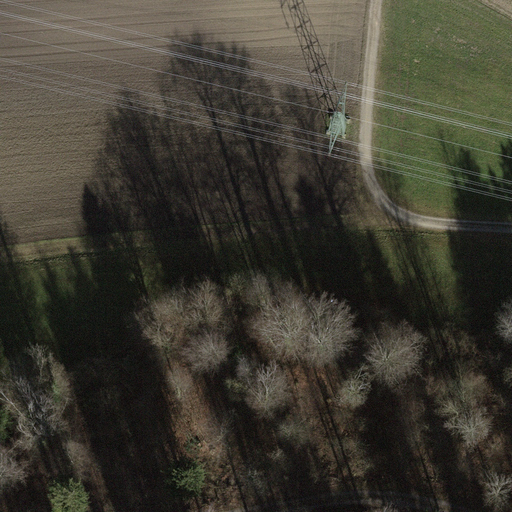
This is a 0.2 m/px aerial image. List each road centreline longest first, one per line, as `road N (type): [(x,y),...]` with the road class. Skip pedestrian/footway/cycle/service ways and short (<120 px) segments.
road 1 (track): [(0,260),(241,234),(402,227)]
road 2 (track): [(376,0),(366,159),(374,190),(402,227)]
road 3 (track): [(265,511),(395,495),(452,511)]
